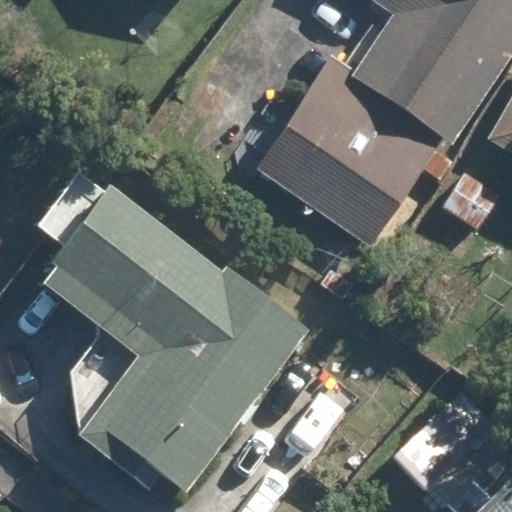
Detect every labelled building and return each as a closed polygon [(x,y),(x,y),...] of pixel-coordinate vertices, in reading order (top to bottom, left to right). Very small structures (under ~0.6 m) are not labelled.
[(282,132),(254,173),(367,250),(421,170),(438,182),(450,164),(432,152),(441,140),(449,145),(511,52),(511,0),(369,0),(394,17),(352,78),(329,63),(282,132)] [(511,105),(490,144),(511,157),(511,105)] [(463,178),(441,209),(476,233),(497,202),(463,178)] [(136,359),(75,439),(161,502),(175,485),(185,493),(304,333),(224,274),(220,277),(103,191),(48,264),(57,270),(42,289),(136,359)] [(511,396),(493,376),(398,463),(429,496),(511,420),(511,396)] [(511,511),(511,478),(477,511),(511,511)]
